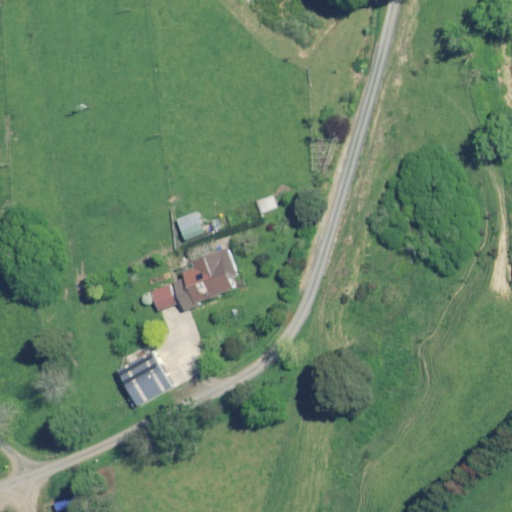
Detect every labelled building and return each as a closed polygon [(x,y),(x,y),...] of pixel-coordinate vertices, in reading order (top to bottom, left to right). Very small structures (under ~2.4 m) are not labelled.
[(282,208),(277,196),(260,202),(265,215),(282,208)] [(206,223),(202,212),(181,219),(185,230),(190,244),(214,236),(210,222),(206,223)] [(237,280),(244,278),(233,250),(198,264),(199,267),(186,272),(189,279),(180,282),(186,298),(182,300),(186,312),(241,291),(237,280)] [(179,305),(174,286),(156,292),(161,311),(179,305)] [(176,387),(156,352),(122,372),(142,406),(176,387)]
